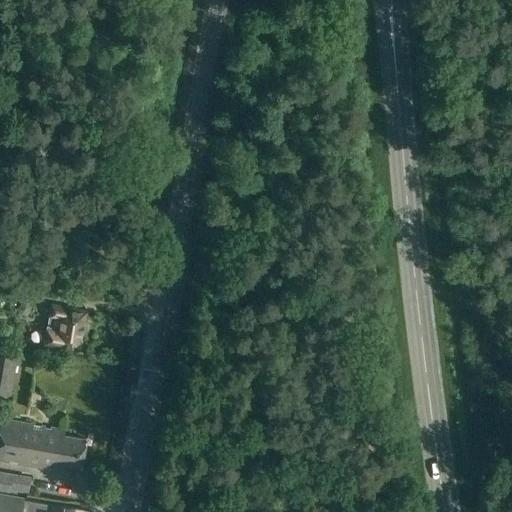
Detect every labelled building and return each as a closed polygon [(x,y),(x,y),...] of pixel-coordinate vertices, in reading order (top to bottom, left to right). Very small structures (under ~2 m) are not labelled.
[(19,305),(18,309),(21,313),(25,314),(29,311),(30,307),(27,303),(23,302),(19,305)] [(79,351),(86,312),(52,306),(49,324),(46,345),(79,351)] [(0,396),(7,397),(14,357),(0,354),(0,396)] [(41,428),(33,426),(34,425),(2,419),(0,430),(0,461),(9,463),(9,460),(18,462),(17,464),(43,469),(44,462),(80,469),(85,439),(65,436),(66,430),(51,427),(51,429),(45,428),(45,426),(41,425),(41,428)] [(0,490),(28,496),(31,478),(0,472),(0,490)] [(73,511),(74,508),(51,504),(51,505),(23,500),(24,499),(0,494),(0,511),(73,511)]
